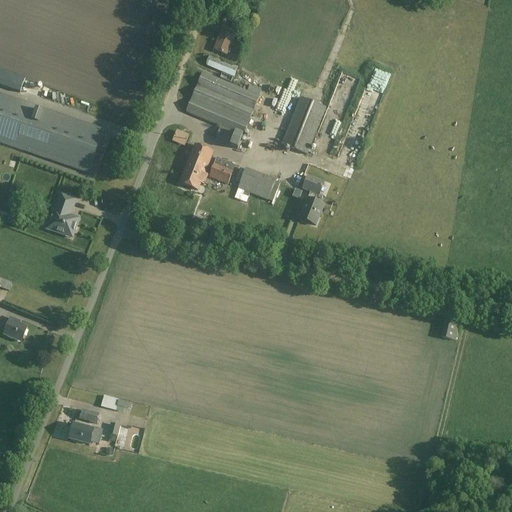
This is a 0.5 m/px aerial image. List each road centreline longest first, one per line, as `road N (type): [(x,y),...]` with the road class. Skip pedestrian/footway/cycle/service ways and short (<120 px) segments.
road 1 (unclassified): [(8,511),(175,83)]
road 2 (track): [(120,228),(473,305)]
